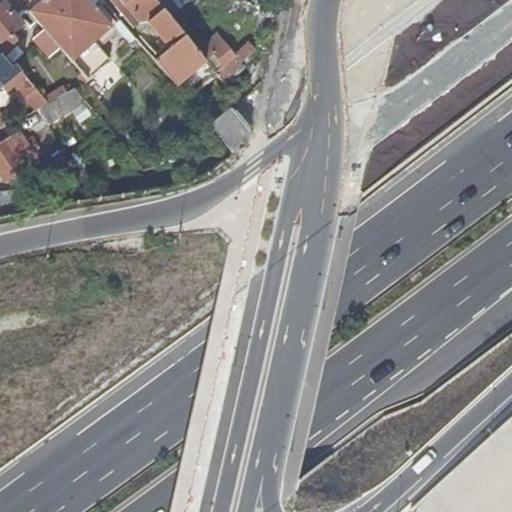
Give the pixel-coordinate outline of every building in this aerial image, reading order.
[(61,51),(87,82),(110,62),(99,50),(95,45),(117,26),(105,13),(109,10),(100,0),(46,0),(30,14),(45,32),(61,51)] [(109,0),(134,29),(140,24),(149,23),(164,10),(156,0),(109,0)] [(156,0),(164,10),(171,18),(180,9),(172,0),(156,0)] [(3,45),(12,37),(23,27),(2,3),(0,4),(0,50),(2,53),(6,49),(7,48),(3,45)] [(154,63),(187,102),(219,75),(207,61),(197,49),(171,18),(164,10),(149,23),(170,49),(154,63)] [(95,45),(99,50),(121,31),(117,26),(95,45)] [(50,62),(61,51),(45,32),(34,42),(50,62)] [(235,55),(215,33),(197,49),(207,61),(219,75),(223,80),(257,49),(250,42),(235,55)] [(15,40),(12,37),(3,45),(7,48),(15,40)] [(20,92),(37,111),(48,105),(15,66),(11,70),(0,56),(0,89),(1,88),(5,93),(13,86),(17,90),(19,93),(20,92)] [(8,97),(17,90),(13,86),(5,93),(8,97)] [(48,126),(85,102),(76,91),(73,91),(48,105),(37,111),(48,126)] [(89,100),(85,102),(94,113),(97,110),(89,100)] [(210,128),(233,155),(250,131),(233,110),(210,128)] [(15,179),(18,183),(19,184),(37,173),(33,167),(49,157),(36,137),(26,143),(19,133),(0,145),(0,173),(7,184),(9,183),(15,179)] [(12,187),(18,183),(15,179),(9,183),(12,187)]
